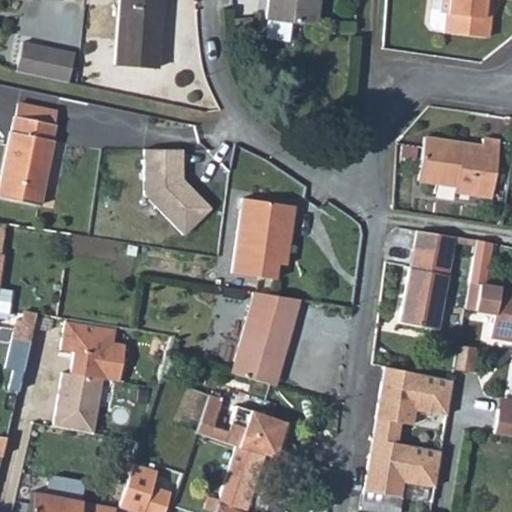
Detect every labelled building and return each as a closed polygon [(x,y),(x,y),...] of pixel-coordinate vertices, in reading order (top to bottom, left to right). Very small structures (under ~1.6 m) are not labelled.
[(117,0),(112,68),(154,71),(160,0),(117,0)] [(265,0),(263,20),(265,20),(290,23),(315,26),(318,0),(265,0)] [(442,0),(441,3),(440,18),(447,20),(446,37),(488,42),(493,3),(500,4),(500,0),(442,0)] [(440,18),(441,3),(428,2),(427,31),(431,36),(446,37),(447,20),(440,18)] [(290,23),(265,20),(263,40),(287,43),(290,23)] [(15,74),(31,77),(36,46),(21,44),(15,74)] [(36,46),(31,77),(66,83),(72,53),(36,46)] [(15,106),(13,119),(51,126),(53,112),(15,106)] [(0,200),(39,208),(54,126),(51,126),(13,119),(11,118),(0,177),(0,200)] [(422,179),(460,182),(459,191),(495,195),(501,140),(485,138),(484,145),(427,139),(422,179)] [(142,151),(141,199),(181,238),(209,210),(181,183),(182,152),(142,151)] [(272,280),(275,262),(280,222),(289,223),(291,208),(240,201),(230,274),(272,280)] [(280,222),(275,262),(284,264),(289,223),(280,222)] [(454,238),(414,232),(398,326),(438,332),(454,238)] [(475,243),(468,284),(477,285),(484,287),(491,245),(475,243)] [(468,284),(463,310),(473,311),(477,285),(468,284)] [(477,285),(473,311),(493,315),(488,341),(511,344),(511,340),(511,291),(484,287),(477,285)] [(275,359),(280,361),(299,299),(254,291),(229,373),(268,383),(275,359)] [(7,392),(18,394),(34,316),(22,313),(20,322),(13,321),(3,371),(11,373),(7,392)] [(113,329),(63,320),(58,353),(71,355),(67,377),(99,382),(116,385),(122,348),(110,346),(113,329)] [(468,374),(470,375),(474,351),(456,348),(452,372),(455,372),(468,374)] [(268,383),(274,385),(280,361),(275,359),(268,383)] [(449,383),(382,371),(377,396),(382,397),(381,402),(376,402),(370,440),(397,444),(400,425),(410,426),(413,413),(419,414),(435,417),(443,418),(449,383)] [(468,374),(455,372),(453,386),(465,388),(468,374)] [(67,377),(60,375),(57,391),(60,391),(58,398),(56,397),(51,430),(90,436),(99,382),(67,377)] [(244,511),(262,457),(264,457),(268,443),(276,445),(282,424),(232,408),(225,431),(210,427),(218,401),(205,397),(193,435),(232,447),(216,497),(212,510),(211,511),(244,511)] [(511,401),(498,400),(492,434),(511,437),(511,401)] [(435,417),(419,414),(417,428),(433,430),(435,417)] [(361,491),(398,497),(401,482),(431,488),(437,451),(397,444),(370,440),(365,470),(369,471),(368,476),(364,476),(361,491)] [(268,443),(264,457),(271,460),(276,445),(268,443)] [(131,464),(116,506),(136,511),(162,511),(169,493),(149,488),(154,471),(131,464)] [(319,479),(329,480),(330,468),(319,467),(319,479)] [(384,511),(395,511),(398,497),(361,491),(358,508),(384,511)] [(28,493),(25,511),(114,511),(115,509),(77,502),(77,501),(28,493)] [(203,507),(212,510),(216,497),(207,494),(203,507)]
